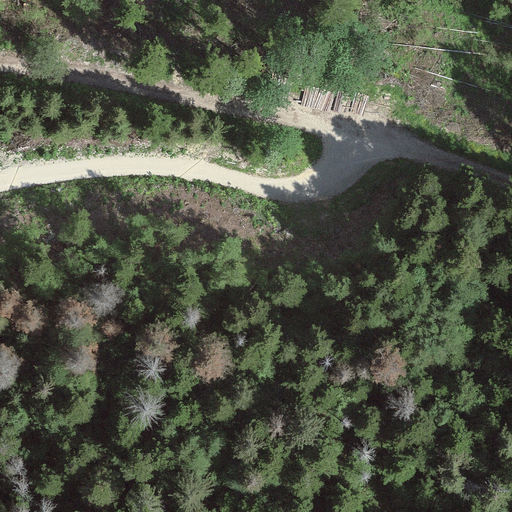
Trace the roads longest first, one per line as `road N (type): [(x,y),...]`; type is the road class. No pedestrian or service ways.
road 1 (track): [(0,183),(116,167),(313,185),(351,163),(364,136)]
road 2 (track): [(0,66),(302,115),(364,136)]
road 3 (track): [(364,136),(511,183)]
